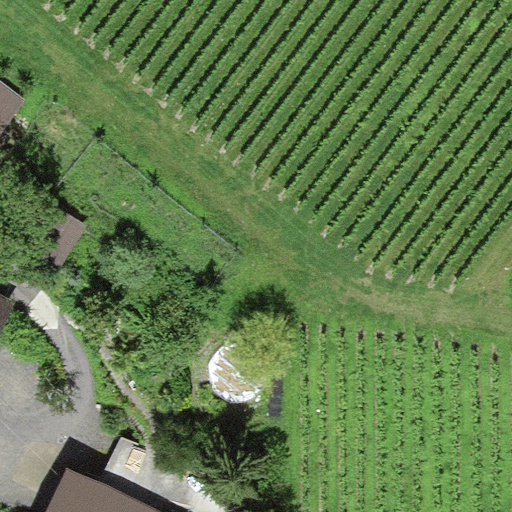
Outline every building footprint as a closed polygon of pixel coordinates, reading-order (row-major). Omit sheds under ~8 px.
[(0,133),(26,99),(0,79),(0,133)] [(88,226),(63,208),(35,247),(61,265),(88,226)] [(0,331),(14,302),(0,294),(0,331)] [(123,437),(100,483),(160,511),(242,511),(255,483),(123,437)] [(160,511),(100,483),(68,467),(45,511),(160,511)]
